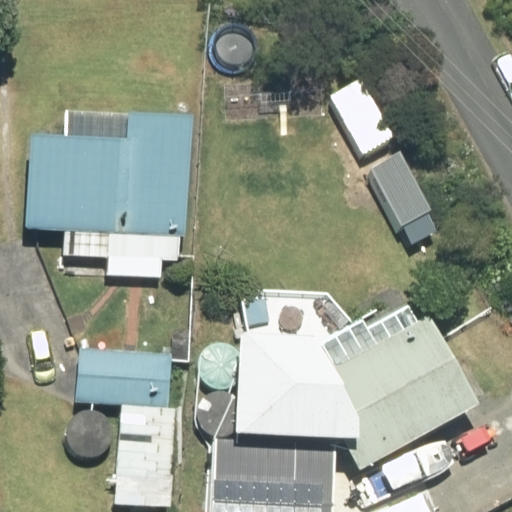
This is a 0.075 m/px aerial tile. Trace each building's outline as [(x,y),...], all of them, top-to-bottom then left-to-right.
[(30,122),(25,217),(62,219),(61,247),(104,249),(104,269),(158,271),(159,251),(178,252),(190,99),(130,95),(128,128),(30,122)] [(435,177),(408,115),(374,133),(361,108),(329,125),(370,210),(435,177)] [(430,303),(308,369),(357,460),(479,394),(430,303)] [(172,325),(170,358),(188,359),(190,326),(172,325)] [(120,399),(111,496),(165,500),(174,403),(163,402),(168,348),(80,341),(75,395),(120,399)]
